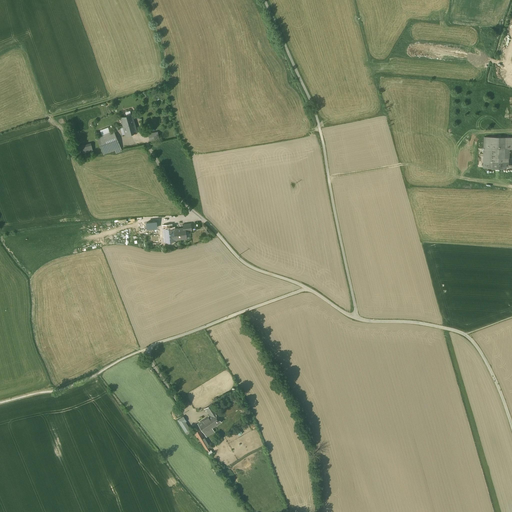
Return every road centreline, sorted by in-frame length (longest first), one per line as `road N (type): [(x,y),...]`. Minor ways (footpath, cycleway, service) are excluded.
road 1 (unclassified): [(355,316),(319,119),(264,0)]
road 2 (unclassified): [(146,141),(182,200),(239,256),(307,288)]
road 3 (unclassified): [(355,316),(467,335),(511,425)]
road 4 (track): [(329,174),(408,161),(511,184)]
road 5 (unclassified): [(147,348),(307,288)]
